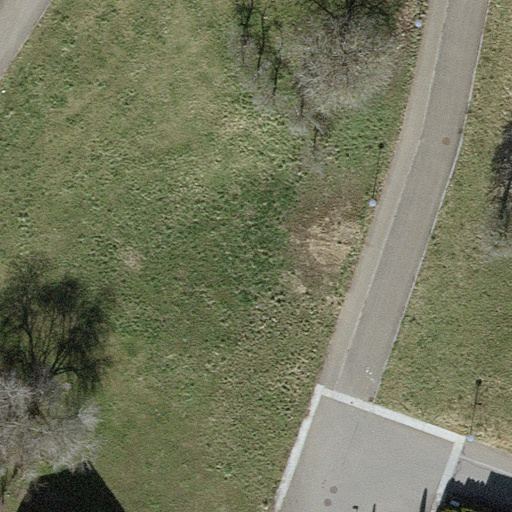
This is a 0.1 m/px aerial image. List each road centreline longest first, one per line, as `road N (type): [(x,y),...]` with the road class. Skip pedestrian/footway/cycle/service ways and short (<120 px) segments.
road 1 (residential): [(347,428),(425,177),(455,0)]
road 2 (residential): [(511,488),(347,428)]
